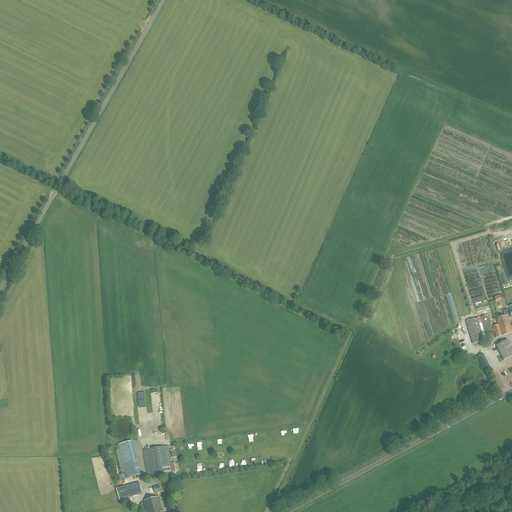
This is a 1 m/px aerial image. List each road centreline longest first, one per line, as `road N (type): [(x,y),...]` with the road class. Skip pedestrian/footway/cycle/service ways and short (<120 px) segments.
road 1 (unclassified): [(0,287),(162,0)]
road 2 (tertiary): [(285,511),(511,390)]
